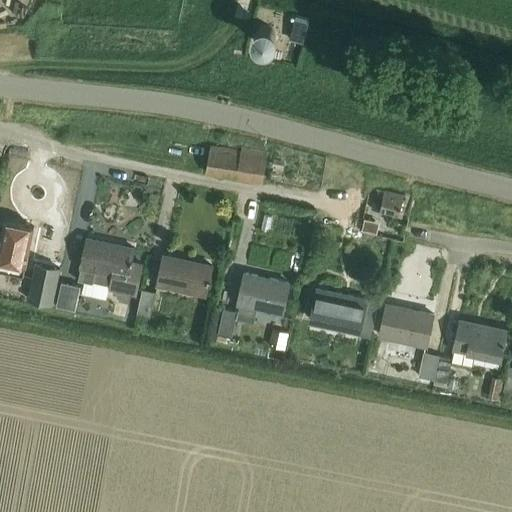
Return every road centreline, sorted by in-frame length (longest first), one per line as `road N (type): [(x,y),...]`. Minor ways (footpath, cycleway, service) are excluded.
road 1 (unclassified): [(511,190),(199,109),(0,86)]
road 2 (track): [(0,336),(511,438)]
road 3 (residential): [(318,204),(0,129)]
road 4 (track): [(0,75),(62,63),(186,65),(233,31),(248,0)]
